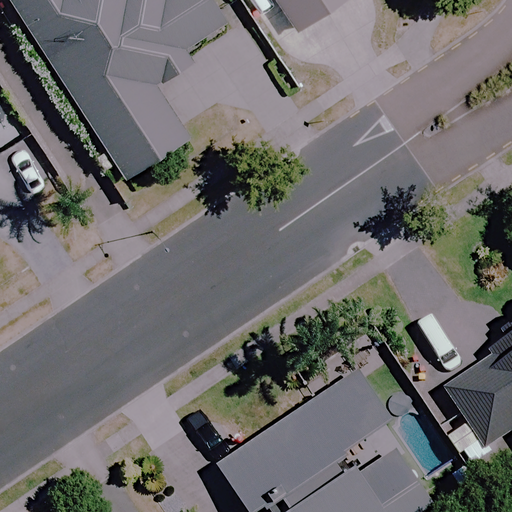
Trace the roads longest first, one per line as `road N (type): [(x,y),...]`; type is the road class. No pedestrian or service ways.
road 1 (residential): [(0,409),(387,162)]
road 2 (residential): [(387,162),(414,109),(511,31)]
road 3 (residential): [(511,115),(446,155),(387,162)]
